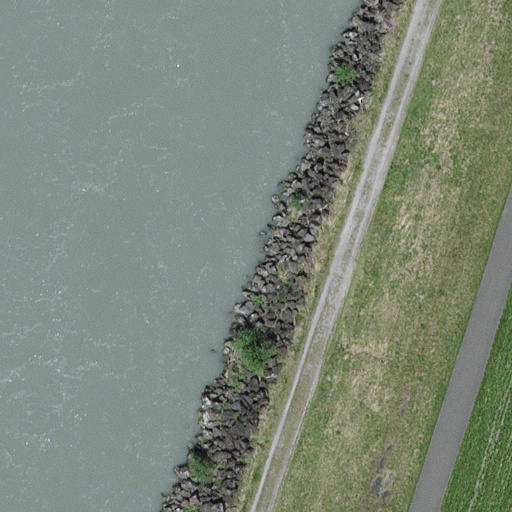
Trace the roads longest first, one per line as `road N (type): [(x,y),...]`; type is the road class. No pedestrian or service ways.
road 1 (track): [(435,0),(269,511)]
road 2 (track): [(402,511),(511,199)]
